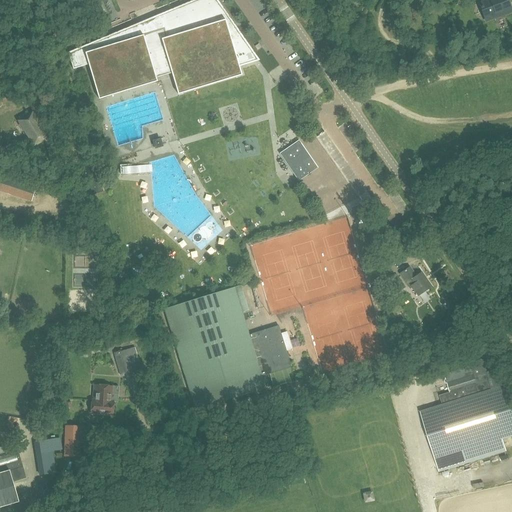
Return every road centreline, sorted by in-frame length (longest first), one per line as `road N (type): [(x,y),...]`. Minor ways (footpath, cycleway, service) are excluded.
road 1 (track): [(88,511),(88,448),(507,334)]
road 2 (unclassified): [(511,339),(339,98)]
road 3 (unclassified): [(339,98),(511,60)]
